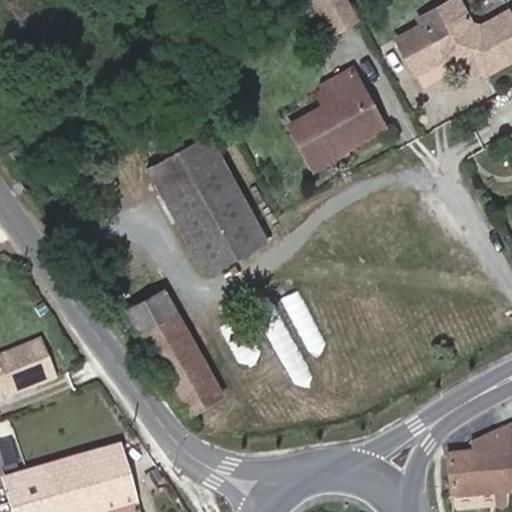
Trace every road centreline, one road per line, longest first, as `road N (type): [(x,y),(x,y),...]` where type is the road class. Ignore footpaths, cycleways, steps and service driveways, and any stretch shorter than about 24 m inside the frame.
road 1 (tertiary): [(0,173),(144,406),(280,501)]
road 2 (tertiary): [(377,478),(511,397)]
